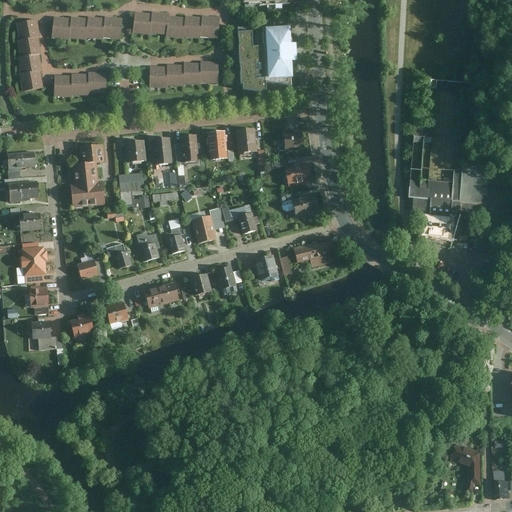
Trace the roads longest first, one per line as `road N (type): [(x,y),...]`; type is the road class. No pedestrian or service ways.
road 1 (residential): [(344,225),(64,301),(48,135)]
road 2 (residential): [(48,135),(319,108)]
road 3 (tertiary): [(365,248),(511,338)]
road 4 (tertiary): [(344,225),(319,108)]
